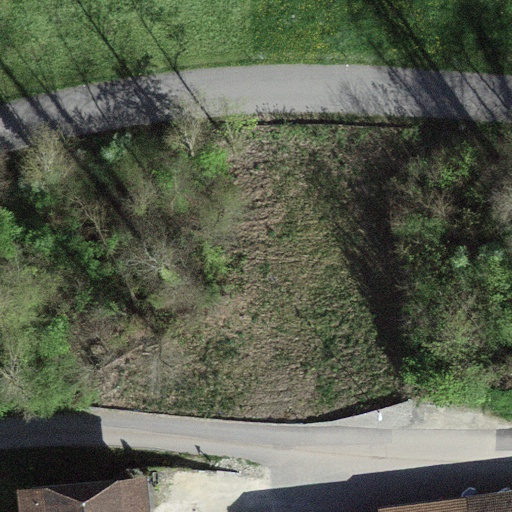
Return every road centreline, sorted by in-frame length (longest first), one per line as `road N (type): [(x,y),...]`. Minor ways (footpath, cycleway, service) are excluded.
road 1 (unclassified): [(0,155),(249,104),(511,113)]
road 2 (unclassified): [(511,471),(0,448)]
